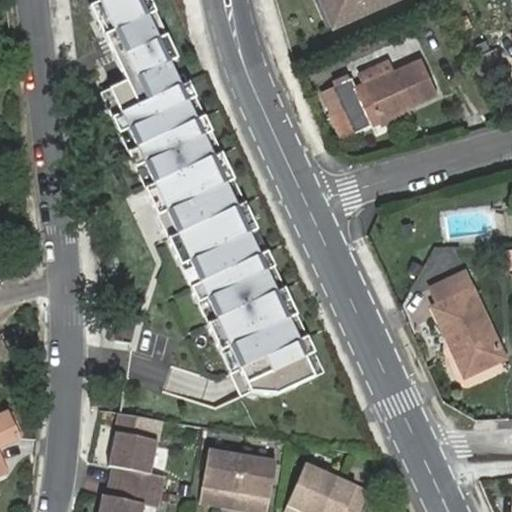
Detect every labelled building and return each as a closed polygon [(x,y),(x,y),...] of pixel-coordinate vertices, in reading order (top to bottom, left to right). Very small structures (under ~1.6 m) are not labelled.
[(149,0),(103,0),(92,6),(129,82),(100,96),(155,216),(229,373),(234,383),(240,395),(267,399),(320,374),(149,0)] [(321,0),(331,21),(377,0),(321,0)] [(493,50),(472,61),(479,75),(499,64),(493,50)] [(361,83),(378,120),(408,107),(438,95),(421,57),(393,69),(361,83)] [(357,72),(361,83),(393,69),(388,59),(357,72)] [(332,85),(344,110),(353,131),(371,123),(350,78),(332,85)] [(331,115),(344,110),(332,85),(319,91),(331,115)] [(408,107),(378,120),(380,127),(410,114),(408,107)] [(17,245),(3,232),(0,234),(0,243),(11,253),(17,245)] [(511,246),(500,247),(501,266),(511,264),(511,246)] [(435,313),(450,347),(457,344),(470,373),(503,357),(464,271),(430,287),(437,301),(441,309),(435,313)] [(430,304),(435,313),(441,309),(437,301),(430,304)] [(457,344),(450,347),(463,376),(470,373),(457,344)] [(0,446),(15,440),(5,414),(0,415),(0,446)] [(116,434),(113,447),(119,449),(122,435),(116,434)] [(113,469),(110,483),(160,494),(163,478),(150,475),(157,442),(122,435),(119,449),(113,447),(108,468),(113,469)] [(233,509),(241,456),(207,451),(199,503),(233,509)] [(256,511),(267,511),(275,461),(241,456),(233,509),(256,511)] [(320,511),(334,479),(302,466),(282,511),(320,511)] [(357,511),(366,493),(334,479),(320,511),(357,511)] [(160,494),(110,483),(107,498),(102,496),(98,511),(141,511),(143,507),(156,510),(160,494)]
